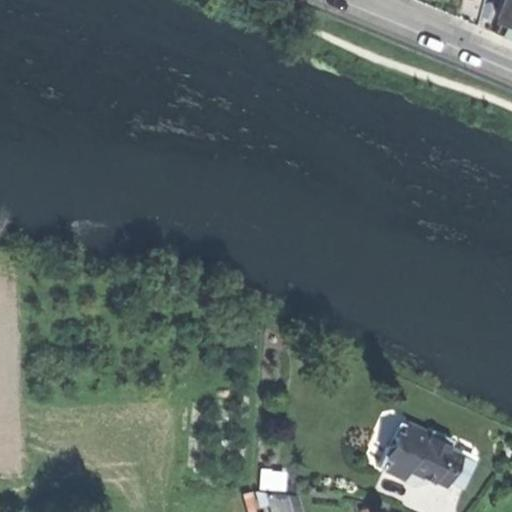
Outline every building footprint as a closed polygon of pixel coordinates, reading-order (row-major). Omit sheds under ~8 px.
[(511,25),(511,0),(505,0),(497,19),(499,20),(511,25)] [(511,25),(499,20),(494,34),(511,41),(511,25)] [(432,475),(459,487),(466,473),(472,459),(445,448),(450,438),(428,429),(426,433),(408,426),(402,441),(383,446),(375,466),(401,477),(404,470),(430,481),(432,475)] [(287,486),(287,468),(263,467),(262,485),(287,486)] [(272,511),(304,511),(301,487),(270,491),(272,511)]
